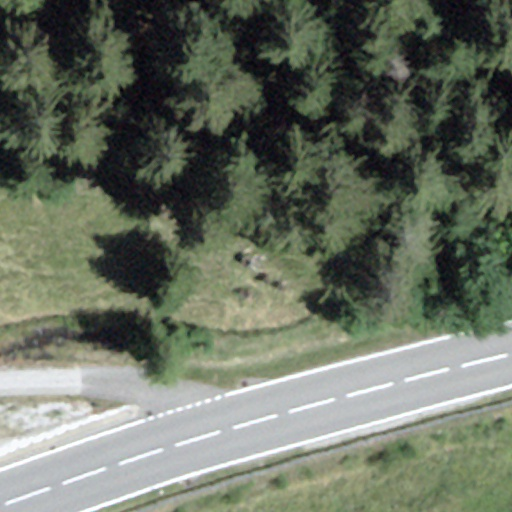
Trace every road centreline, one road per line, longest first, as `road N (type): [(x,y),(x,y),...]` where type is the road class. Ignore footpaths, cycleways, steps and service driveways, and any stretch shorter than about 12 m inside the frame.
road 1 (secondary): [(511,355),(160,451),(0,508)]
road 2 (track): [(191,442),(155,397),(0,401)]
